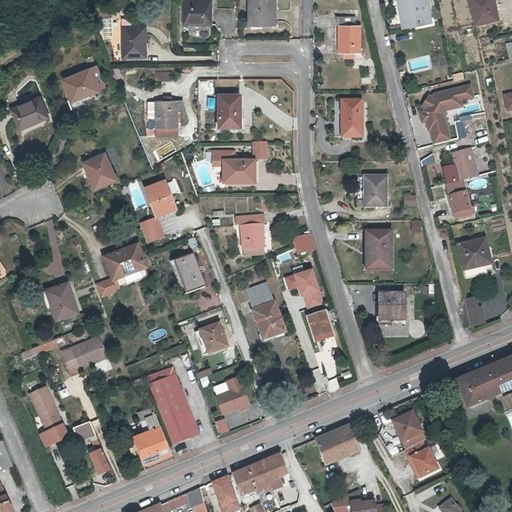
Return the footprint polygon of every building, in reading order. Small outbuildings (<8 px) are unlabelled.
[(261,21),(261,26),(272,25),(271,0),(246,0),(246,22),(261,21)] [(427,0),(401,0),(407,25),(432,19),(427,0)] [(492,1),(495,0),(469,0),(474,24),(496,19),(492,1)] [(180,27),(209,26),(208,2),(180,2),(180,27)] [(354,25),(354,17),(335,17),(335,24),(354,25)] [(358,54),(359,26),(338,26),(337,53),(358,54)] [(121,60),(144,59),(143,29),(120,30),(121,60)] [(93,91),(101,88),(92,68),(59,82),(66,100),(66,101),(84,94),(84,96),(85,96),(94,92),(93,91)] [(112,70),(114,79),(121,77),(119,68),(112,70)] [(156,72),(157,82),(168,81),(168,71),(156,72)] [(199,92),(210,92),(209,80),(198,81),(199,92)] [(433,144),(449,140),(445,125),(439,127),(437,118),(438,118),(436,112),(439,107),(444,110),(461,104),(459,99),(471,96),(468,84),(432,93),(430,97),(427,95),(421,106),(424,108),(422,111),(422,112),(421,113),(424,122),(425,121),(427,131),(429,130),(433,144)] [(66,101),(66,100),(63,101),(64,102),(67,110),(80,105),(79,100),(86,97),(85,96),(84,96),(84,94),(66,101)] [(175,100),(154,99),(154,100),(154,117),(154,136),(176,136),(175,100)] [(154,117),(154,100),(146,101),(146,117),(154,117)] [(17,132),(44,120),(36,101),(8,113),(17,132)] [(340,137),(360,137),(360,101),(340,101),(340,137)] [(234,122),(238,122),(238,103),(217,104),(217,137),(235,137),(234,122)] [(444,110),(439,107),(436,112),(438,118),(437,118),(439,127),(445,125),(442,115),(444,110)] [(453,125),(458,139),(466,137),(462,123),(453,125)] [(152,135),(141,136),(141,145),(153,144),(152,135)] [(264,154),(264,143),(252,143),(253,154),(264,154)] [(462,179),(477,175),(470,147),(452,152),(455,165),(443,168),(447,183),(446,183),(455,217),(475,212),(473,205),(469,207),(462,179)] [(101,153),(83,161),(89,178),(87,179),(91,188),(112,180),(101,153)] [(232,154),(211,154),(211,164),(222,164),(222,186),(253,186),(253,163),(232,163),(232,154)] [(432,155),(420,159),(423,168),(435,164),(432,155)] [(365,206),(387,206),(386,176),(364,176),(365,206)] [(157,222),(175,216),(164,187),(146,194),(157,222)] [(403,195),(403,206),(415,206),(415,195),(403,195)] [(244,249),(246,248),(264,246),(262,225),(265,224),(264,216),(235,219),(236,228),(240,227),(243,249),(244,249)] [(157,222),(138,229),(146,249),(165,242),(157,222)] [(391,231),(367,232),(367,258),(369,258),(369,268),(391,267),(391,231)] [(314,252),(308,233),(292,238),(297,253),(307,250),(308,254),(314,252)] [(464,268),(490,264),(485,239),(459,244),(464,268)] [(244,249),(244,255),(264,253),(263,247),(246,248),(244,249)] [(116,295),(148,282),(136,251),(104,264),(116,295)] [(291,251),(278,253),(280,263),(293,260),(291,251)] [(188,293),(207,286),(194,254),(175,261),(188,293)] [(304,295),(309,309),(323,304),(312,270),(295,276),(302,296),(304,295)] [(246,290),(253,310),(277,301),(270,282),(246,290)] [(65,286),(46,293),(53,313),(50,313),(54,323),(76,316),(65,286)] [(405,294),(379,293),(379,311),(392,311),(392,312),(405,312),(405,294)] [(474,301),(466,303),(473,329),(487,325),(483,310),(479,311),(477,300),(474,301)] [(288,331),(277,303),(255,311),(265,339),(288,331)] [(316,340),(332,335),(324,311),(307,317),(316,340)] [(208,353),(228,346),(220,323),(200,330),(208,353)] [(53,340),(56,348),(65,344),(62,336),(53,340)] [(78,369),(105,358),(98,338),(70,349),(78,369)] [(56,348),(53,340),(37,346),(40,353),(41,354),(56,348)] [(37,346),(27,349),(23,351),(25,358),(40,353),(37,346)] [(511,388),(511,357),(456,381),(467,407),(511,388)] [(174,367),(154,375),(155,376),(147,378),(175,444),(202,433),(174,367)] [(237,391),(226,395),(224,390),(216,393),(223,415),(243,408),(243,410),(252,407),(244,386),(236,388),(237,391)] [(47,387),(31,394),(49,432),(41,434),(47,446),(63,440),(57,427),(64,424),(47,387)] [(511,391),(500,396),(506,410),(511,408),(511,391)] [(157,415),(154,408),(138,414),(141,422),(157,415)] [(410,410),(389,421),(404,449),(425,438),(410,410)] [(173,456),(157,415),(141,422),(146,435),(136,438),(147,466),(173,456)] [(81,441),(96,434),(89,421),(75,427),(80,439),(81,441)] [(358,450),(349,426),(315,440),(323,462),(358,450)] [(12,466),(2,440),(0,440),(0,464),(2,470),(12,466)] [(101,448),(102,447),(99,441),(94,443),(97,449),(89,453),(99,474),(110,469),(101,448)] [(425,450),(420,442),(403,451),(407,460),(410,459),(420,478),(437,469),(427,449),(425,450)] [(282,471),(276,456),(234,474),(242,495),(256,490),(258,494),(273,485),(269,477),(282,471)] [(410,459),(407,460),(417,479),(420,478),(410,459)] [(283,474),(282,471),(269,477),(271,480),(283,474)] [(67,486),(72,499),(79,497),(74,484),(67,486)] [(206,511),(200,488),(142,511),(170,511),(170,510),(189,502),(192,508),(195,507),(196,511),(206,511)] [(0,511),(10,511),(13,511),(4,489),(0,490),(0,511)] [(358,489),(346,495),(347,502),(351,502),(359,501),(358,489)] [(346,495),(330,503),(334,511),(346,511),(346,510),(352,510),(351,502),(347,502),(346,495)] [(459,511),(450,500),(439,508),(441,511),(459,511)] [(383,511),(382,505),(375,506),(374,502),(366,502),(366,505),(363,505),(360,505),(359,501),(351,502),(352,510),(346,510),(346,511),(383,511)]
